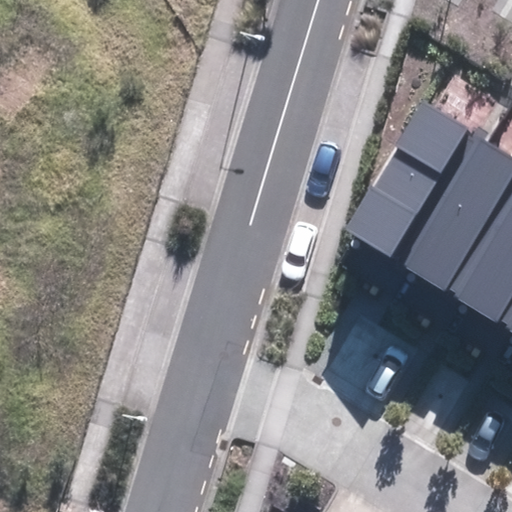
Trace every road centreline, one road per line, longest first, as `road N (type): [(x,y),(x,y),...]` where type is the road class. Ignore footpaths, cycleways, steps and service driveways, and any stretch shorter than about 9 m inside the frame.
road 1 (residential): [(322,0),(212,364)]
road 2 (residential): [(456,511),(212,364)]
road 3 (residential): [(212,364),(167,511)]
